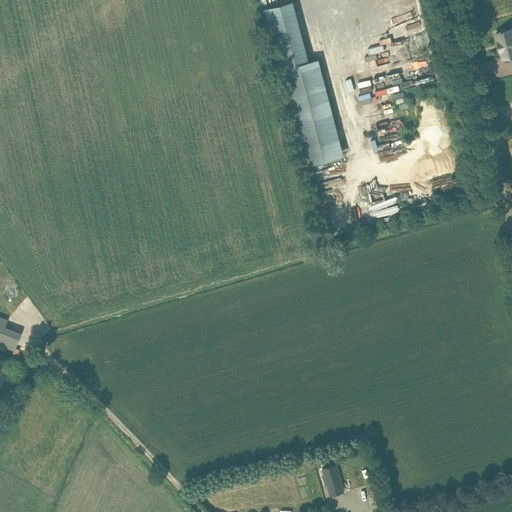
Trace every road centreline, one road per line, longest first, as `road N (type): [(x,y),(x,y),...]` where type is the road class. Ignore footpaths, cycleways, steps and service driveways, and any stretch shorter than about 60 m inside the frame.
road 1 (tertiary): [(511,248),(443,0)]
road 2 (unclassified): [(199,511),(44,361)]
